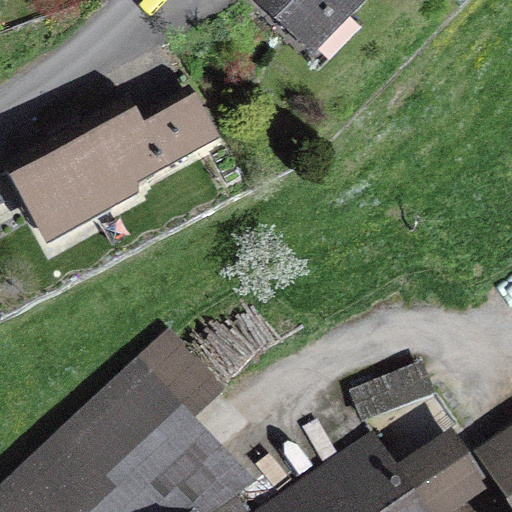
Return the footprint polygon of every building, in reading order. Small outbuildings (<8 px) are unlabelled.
[(68,0),(0,0),(0,28),(70,5),(68,0)] [(243,0),(241,3),(319,77),(393,0),(243,0)] [(139,111),(11,181),(51,255),(156,197),(149,185),(225,143),(204,104),(151,133),(139,111)] [(367,413),(438,387),(426,354),(354,380),(367,413)] [(277,412),(311,466),(369,429),(335,375),(277,412)] [(132,378),(0,497),(0,511),(420,511),(374,439),(260,504),(132,378)] [(382,417),(400,449),(454,418),(436,387),(382,417)] [(511,435),(482,454),(511,504),(511,435)]
